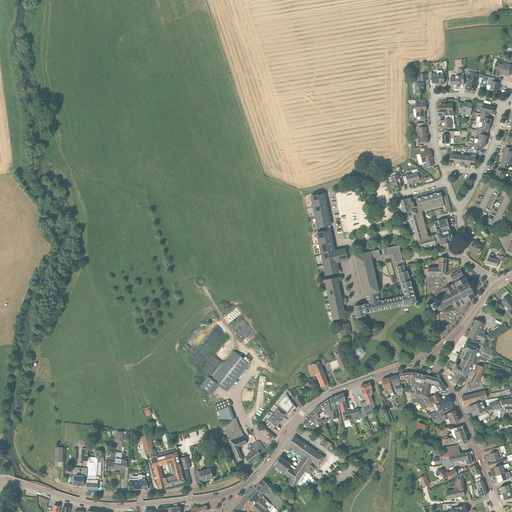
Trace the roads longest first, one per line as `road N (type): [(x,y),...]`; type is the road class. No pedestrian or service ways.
road 1 (tertiary): [(210,497),(266,466),(314,401),(431,353)]
road 2 (tertiary): [(210,497),(104,506),(0,479)]
road 3 (residential): [(461,258),(415,256),(395,232),(336,245),(326,193)]
road 4 (residential): [(431,353),(499,511)]
